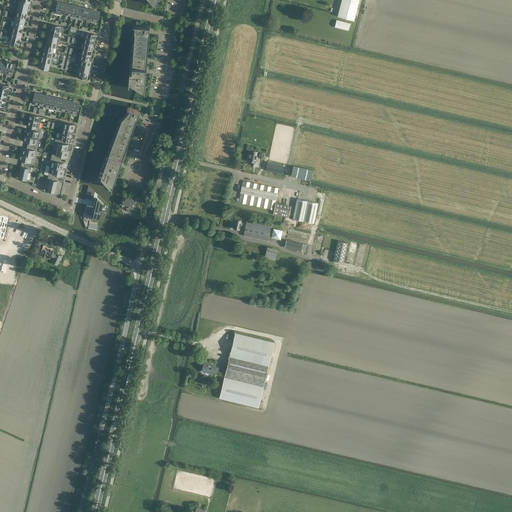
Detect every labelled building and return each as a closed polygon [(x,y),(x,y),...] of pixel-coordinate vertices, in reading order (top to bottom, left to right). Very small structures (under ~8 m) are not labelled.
[(358,0),(341,0),(337,16),(354,20),(358,0)] [(60,15),(63,3),(57,2),(55,13),(60,15)] [(97,23),(100,12),(94,11),(92,22),(97,23)] [(335,26),(348,29),(350,23),(336,20),(335,26)] [(61,32),(62,27),(51,24),(50,29),(59,31),(59,32),(61,32)] [(147,58),(147,56),(147,55),(147,53),(148,53),(147,53),(147,51),(148,51),(148,50),(147,50),(148,48),(148,46),(148,43),(148,41),(149,41),(148,41),(148,39),(149,39),(149,38),(148,38),(149,36),(149,34),(150,27),(133,26),(135,26),(135,28),(134,28),(134,32),(132,32),(129,66),(130,66),(129,82),(129,81),(131,82),(138,86),(142,89),(144,89),(144,91),(146,67),(146,65),(147,65),(146,65),(146,63),(147,63),(147,62),(146,62),(147,58)] [(94,40),(95,34),(84,32),(83,37),(94,40)] [(19,44),(20,39),(9,36),(8,42),(19,44)] [(59,42),(56,42),(47,40),(46,45),(45,44),(45,45),(53,47),(57,48),(59,42)] [(53,58),(51,57),(42,55),(41,61),(50,63),(52,63),(53,58)] [(7,72),(9,62),(6,61),(6,62),(4,61),(1,73),(1,71),(7,72)] [(13,62),(9,62),(7,72),(6,75),(12,76),(15,64),(12,63),(13,62)] [(88,72),(79,70),(77,69),(76,74),(78,75),(87,77),(88,72)] [(8,88),(8,85),(0,83),(0,89),(8,91),(9,88),(8,88)] [(7,95),(8,91),(0,89),(0,95),(7,97),(6,96),(6,95),(7,95)] [(38,104),(40,94),(34,93),(32,102),(38,104)] [(49,109),(51,97),(46,96),(44,105),(43,105),(43,107),(49,109)] [(54,110),(57,98),(51,97),(49,109),(54,110)] [(60,109),(62,100),(57,98),(54,110),(60,111),(60,109)] [(77,115),(79,104),(74,102),(71,112),(71,114),(77,115)] [(137,118),(138,115),(140,112),(130,108),(128,107),(127,108),(130,108),(129,111),(122,119),(119,118),(119,121),(118,121),(117,124),(116,127),(115,130),(114,133),(113,136),(112,139),(111,142),(110,145),(109,145),(110,145),(109,148),(108,148),(107,151),(106,154),(106,153),(106,154),(105,156),(105,157),(104,159),(104,160),(103,162),(103,163),(102,165),(102,166),(101,168),(101,169),(100,171),(100,172),(99,174),(98,175),(99,175),(98,176),(98,177),(99,174),(101,175),(101,176),(109,185),(112,186),(111,188),(119,167),(119,166),(119,165),(119,166),(120,165),(119,165),(120,162),(121,162),(120,162),(121,159),(122,160),(122,159),(121,159),(122,156),(123,157),(123,156),(124,153),(124,154),(124,153),(126,148),(126,147),(127,144),(127,145),(127,144),(128,141),(128,142),(128,141),(129,139),(130,138),(129,138),(130,136),(131,136),(131,135),(130,135),(131,133),(132,133),(132,132),(131,132),(132,130),(133,130),(132,129),(133,127),(134,127),(134,126),(135,124),(135,123),(136,121),(137,118)] [(40,122),(42,117),(30,114),(29,120),(40,122)] [(35,127),(39,128),(40,122),(29,120),(27,125),(35,127)] [(73,130),(74,124),(63,121),(61,127),(73,130)] [(41,129),(39,128),(35,127),(35,130),(28,129),(27,134),(26,135),(39,138),(40,138),(42,132),(41,132),(41,129)] [(72,136),(73,130),(61,127),(60,133),(72,136)] [(70,141),(72,136),(60,133),(58,138),(58,139),(62,139),(70,141)] [(37,144),(39,138),(26,135),(27,134),(25,134),(24,141),(32,143),(31,146),(37,147),(38,144),(37,144)] [(61,142),(62,139),(58,139),(58,138),(56,138),(55,141),(54,141),(53,147),(57,148),(67,150),(68,144),(61,142)] [(36,150),(37,147),(31,146),(30,149),(24,147),(22,153),(34,156),(34,157),(36,157),(37,150),(36,150)] [(68,150),(67,150),(57,148),(55,154),(52,153),(52,156),(58,158),(58,155),(67,157),(68,150)] [(249,150),(247,160),(251,161),(250,165),(256,166),(257,162),(255,161),(257,151),(249,150)] [(33,162),(34,157),(34,156),(22,153),(21,153),(19,159),(26,161),(25,164),(31,165),(32,162),(33,162)] [(57,161),(58,158),(52,156),(51,160),(50,159),(48,166),(50,166),(62,169),(62,168),(64,163),(57,161)] [(267,162),(266,170),(281,173),(283,165),(267,162)] [(30,172),(31,165),(25,164),(24,167),(22,166),(19,177),(26,179),(27,172),(30,172)] [(64,169),(62,168),(62,169),(50,166),(49,172),(49,175),(55,177),(56,174),(62,175),(64,169)] [(312,170),(292,166),(290,176),(310,180),(312,170)] [(54,180),(55,177),(49,175),(46,186),(49,186),(48,190),(54,192),(57,180),(54,180)] [(273,214),(285,217),(288,217),(291,205),(275,202),(278,188),(243,180),(238,202),(274,209),(273,214)] [(122,206),(128,208),(132,209),(136,198),(135,198),(135,199),(125,196),(122,206)] [(102,208),(103,203),(97,198),(97,199),(95,197),(93,206),(87,205),(85,212),(91,214),(91,217),(97,219),(98,215),(101,216),(104,210),(105,209),(102,208)] [(313,220),(317,203),(297,199),(293,218),(313,222),(313,220)] [(243,235),(268,241),(271,225),(246,220),(246,223),(241,222),(241,219),(235,218),(233,228),(239,230),(240,226),(245,227),(243,235)] [(274,227),(272,237),(281,239),(283,229),(274,227)] [(333,259),(334,259),(343,261),(347,241),(337,239),(333,259)] [(301,250),(303,243),(286,240),(284,247),(301,250)] [(52,252),(54,250),(43,245),(40,253),(50,258),(51,256),(55,257),(51,266),(55,268),(61,255),(56,253),(56,254),(52,252)] [(278,249),(267,246),(265,257),(275,260),(278,249)] [(323,271),(324,264),(309,261),(307,267),(323,271)] [(235,332),(229,357),(268,366),(274,342),(235,332)] [(268,366),(229,357),(225,376),(263,385),(268,366)] [(215,366),(215,365),(204,362),(202,370),(214,373),(214,372),(217,373),(219,367),(215,366)] [(263,385),(225,376),(224,376),(220,395),(258,405),(263,385)]
